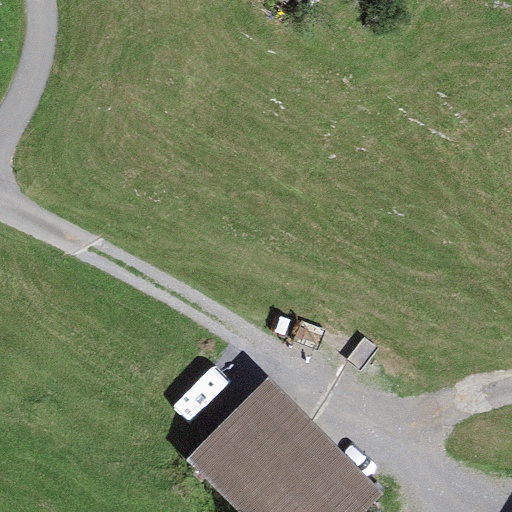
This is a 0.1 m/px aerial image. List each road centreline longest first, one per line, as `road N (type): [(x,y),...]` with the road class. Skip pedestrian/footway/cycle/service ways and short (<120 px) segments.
road 1 (track): [(0,195),(259,346),(393,454),(451,404),(511,390)]
road 2 (unclassified): [(0,156),(39,33),(34,0)]
